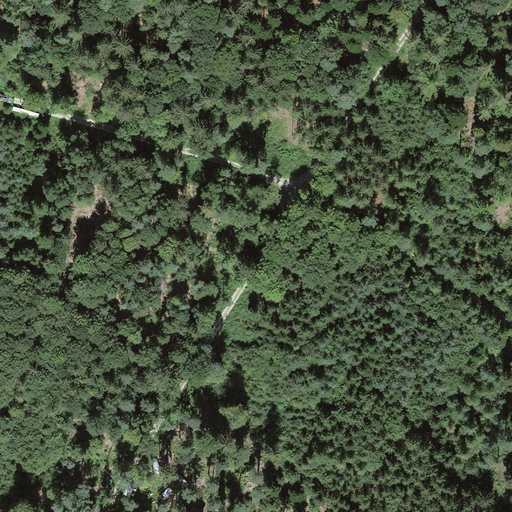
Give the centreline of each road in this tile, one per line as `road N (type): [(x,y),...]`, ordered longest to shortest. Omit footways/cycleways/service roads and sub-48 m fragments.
road 1 (track): [(96,511),(164,393),(422,0)]
road 2 (track): [(0,95),(298,188),(511,327)]
